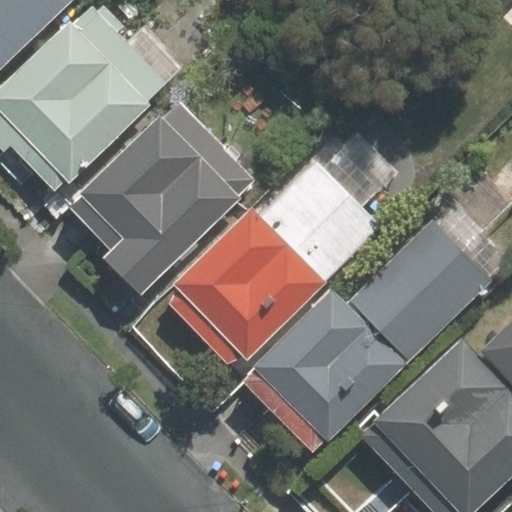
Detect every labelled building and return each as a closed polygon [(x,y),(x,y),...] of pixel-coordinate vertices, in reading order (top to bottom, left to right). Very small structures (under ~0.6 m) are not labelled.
[(133,30),(105,0),(99,0),(0,89),(0,135),(10,147),(23,136),(66,184),(159,101),(154,95),(189,63),(148,17),(133,30)] [(0,0),(0,68),(78,0),(0,0)] [(264,174),(186,96),(83,197),(126,240),(115,251),(150,286),(264,174)] [(325,157),(269,209),(260,199),(180,274),(187,281),(175,291),(234,354),(248,342),(258,353),(335,280),(329,274),(333,271),(386,222),(325,157)] [(403,370),(418,354),(499,273),(459,233),(446,247),(428,229),(360,297),(344,281),(248,378),(322,452),(403,370)] [(511,351),(484,320),(364,428),(439,511),(484,511),(511,488),(511,351)]
